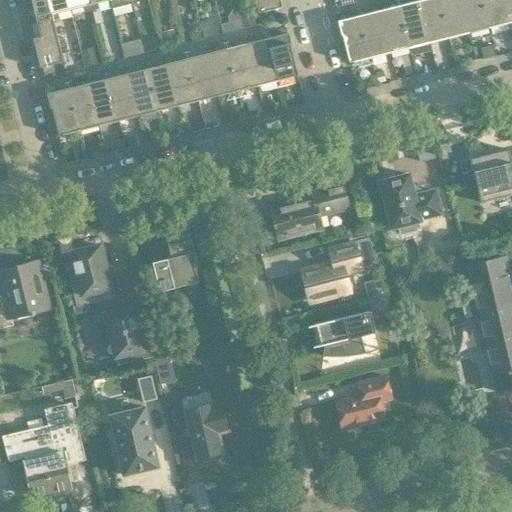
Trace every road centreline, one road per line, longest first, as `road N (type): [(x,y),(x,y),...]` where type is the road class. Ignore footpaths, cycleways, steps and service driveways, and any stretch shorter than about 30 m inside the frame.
road 1 (residential): [(50,189),(336,117)]
road 2 (residential): [(274,511),(511,455)]
road 3 (residential): [(50,189),(0,4)]
road 4 (residential): [(336,117),(511,73)]
road 5 (residential): [(336,117),(306,0)]
